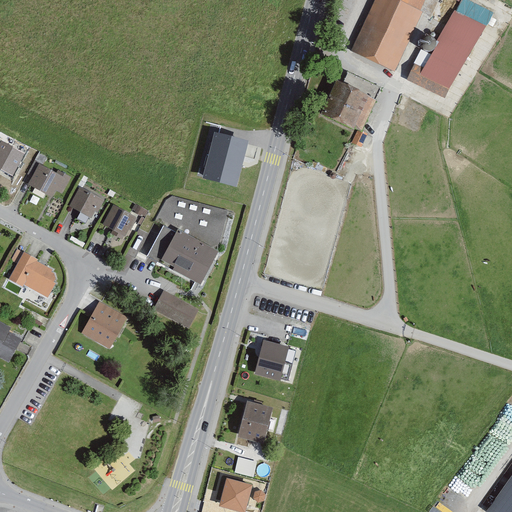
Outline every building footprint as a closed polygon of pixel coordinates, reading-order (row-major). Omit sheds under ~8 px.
[(395,0),(378,0),(352,53),(394,74),(424,15),(420,13),(426,0),(403,0),(402,4),(395,1),(395,0)] [(498,18),(464,0),(463,0),(425,71),(417,67),(409,82),(446,102),(486,28),(491,31),(498,18)] [(362,137),(378,101),(339,84),(323,120),(362,137)] [(215,133),(203,179),(236,188),(249,142),(215,133)] [(0,171),(14,179),(25,157),(5,146),(8,140),(0,135),(0,171)] [(62,197),(71,180),(65,176),(63,179),(40,167),(29,188),(52,200),(56,193),(62,197)] [(97,215),(104,203),(80,190),(70,210),(80,215),(77,221),(86,225),(88,220),(91,221),(95,214),(97,215)] [(147,213),(135,207),(132,213),(145,219),(147,213)] [(127,239),(137,220),(113,208),(103,228),(114,233),(112,236),(122,241),(124,238),(127,239)] [(202,287),(218,253),(177,233),(162,262),(175,269),(173,273),(202,287)] [(47,299),(55,285),(54,277),(51,275),(52,273),(36,264),(38,261),(18,250),(11,263),(17,266),(9,281),(23,289),(24,287),(47,299)] [(191,304),(163,291),(155,310),(182,323),(191,304)] [(110,350),(127,319),(99,304),(82,336),(110,350)] [(11,330),(0,323),(0,360),(9,365),(21,341),(8,334),(11,330)] [(291,349),(264,342),(256,376),(283,383),(291,349)] [(274,411),(248,404),(238,440),(265,447),(274,411)] [(257,464),(238,459),(234,474),(253,479),(257,464)] [(511,511),(511,477),(487,511),(511,511)] [(245,485),(232,482),(230,491),(224,489),(220,506),(246,511),(251,495),(243,494),(245,485)]
